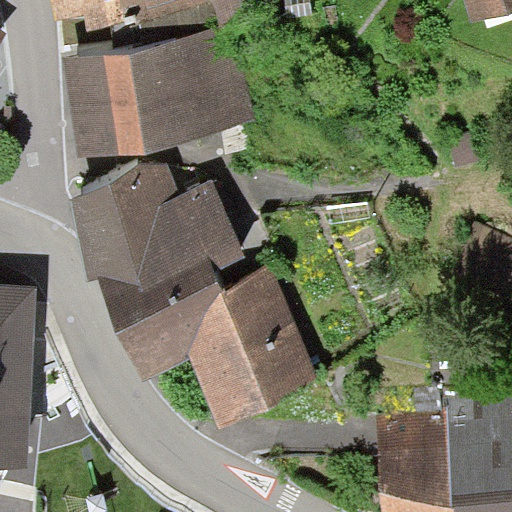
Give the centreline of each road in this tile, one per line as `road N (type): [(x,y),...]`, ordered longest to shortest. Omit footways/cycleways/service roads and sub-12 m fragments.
road 1 (tertiary): [(39,253),(98,335),(139,422),(164,451),(282,511)]
road 2 (unclassified): [(15,0),(48,195),(39,253)]
